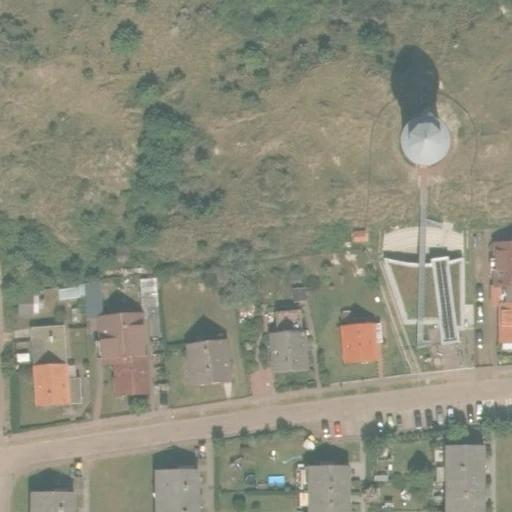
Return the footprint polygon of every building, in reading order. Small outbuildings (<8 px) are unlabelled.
[(444,151),(444,139),(438,130),(428,124),(417,124),(407,130),(402,140),(402,152),(408,162),(418,167),(423,167),(429,167),(439,161),(444,151)] [(511,244),(493,244),(494,289),(492,289),(492,306),(499,306),(499,345),(511,345),(511,244)] [(450,345),(458,344),(457,329),(462,329),(463,259),(449,263),(440,264),(426,266),(417,266),(406,265),(396,263),(384,261),(405,323),(438,321),(441,346),(450,345)] [(61,286),(62,298),(89,297),(90,318),(103,318),(102,284),(61,286)] [(24,300),(24,312),(40,312),(40,300),(24,300)] [(113,398),(149,395),(144,321),(98,324),(102,369),(111,369),(113,398)] [(376,362),(374,325),(340,326),(342,364),(376,362)] [(32,411),(68,409),(63,329),(26,331),(32,411)] [(272,374),(309,371),(306,331),(269,334),(272,374)] [(191,388),(231,383),(226,341),(186,345),(191,388)] [(481,511),(481,445),(439,445),(439,511),(481,511)] [(344,511),(343,466),(304,467),(305,511),(344,511)] [(195,511),(195,467),(154,467),(153,511),(195,511)] [(69,511),(69,488),(24,488),(24,511),(69,511)]
